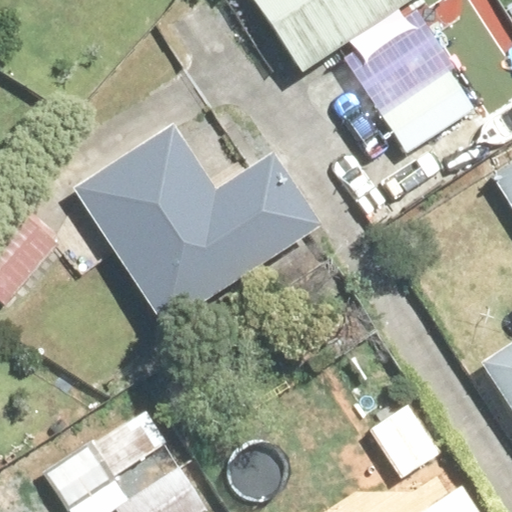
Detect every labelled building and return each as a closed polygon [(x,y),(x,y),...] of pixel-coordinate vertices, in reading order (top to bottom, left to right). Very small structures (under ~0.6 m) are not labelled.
[(236,0),(285,70),(387,0),(236,0)] [(444,63),(368,115),(397,157),(473,105),(444,63)] [(157,128),(57,190),(148,336),(248,274),(157,128)] [(511,156),(477,180),(511,230),(511,156)] [(0,298),(50,245),(14,212),(0,227),(0,298)] [(511,341),(464,371),(511,447),(511,341)] [(428,452),(386,396),(350,423),(392,479),(428,452)] [(197,511),(171,468),(98,511),(197,511)] [(451,511),(441,495),(413,511),(451,511)]
